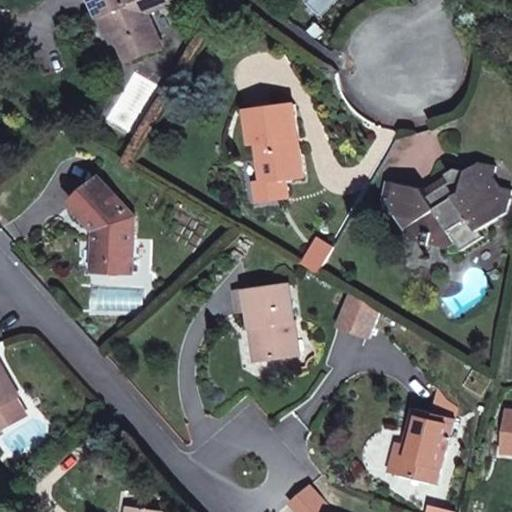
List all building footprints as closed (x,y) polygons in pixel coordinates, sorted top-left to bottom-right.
[(91,0),(101,26),(111,23),(116,36),(129,69),(165,56),(158,36),(188,25),(179,0),(169,0),(163,2),(143,10),(138,0),(91,0)] [(138,0),(143,10),(163,2),(162,0),(138,0)] [(116,36),(111,23),(101,26),(106,39),(116,36)] [(277,187),(291,185),(316,181),(306,111),(260,116),(264,151),(272,149),(277,187)] [(430,184),(394,181),(391,208),(405,211),(419,236),(454,243),(458,235),(466,236),(469,245),(490,230),(486,224),(511,207),(511,202),(511,181),(506,181),(500,169),(504,160),(487,157),(469,167),(466,161),(430,184)] [(104,273),(137,274),(140,220),(100,180),(74,205),(105,235),(104,273)] [(294,207),(291,185),(277,187),(258,189),(261,212),(294,207)] [(307,264),(321,272),(339,245),(325,236),(307,264)] [(299,356),(286,282),(233,292),(237,313),(248,311),(251,327),(261,325),(269,361),(299,356)] [(375,338),(389,311),(354,291),(340,324),(375,338)] [(251,327),(258,363),(269,361),(261,325),(251,327)] [(0,410),(24,397),(0,357),(0,347),(3,347),(0,342),(0,410)] [(441,412),(425,408),(414,446),(405,480),(444,490),(464,418),(470,394),(446,388),(441,412)] [(24,397),(0,410),(0,433),(2,437),(36,417),(24,397)] [(405,444),(396,478),(405,480),(414,446),(405,444)] [(132,511),(133,504),(125,503),(124,511),(132,511)]
